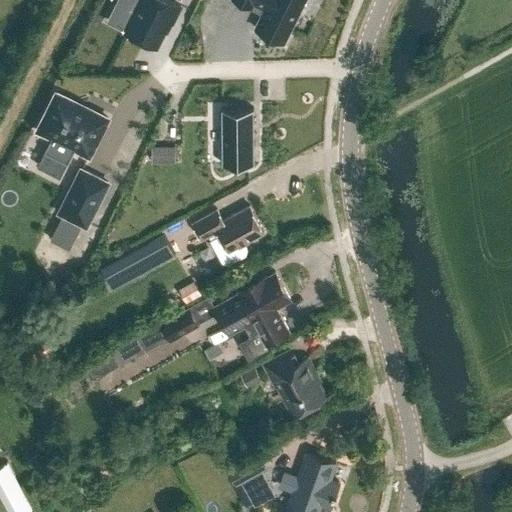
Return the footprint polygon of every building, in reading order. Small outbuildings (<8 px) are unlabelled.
[(181,6),(169,0),(140,0),(125,31),(156,46),(169,21),(173,22),(181,6)] [(284,42),(305,0),(237,0),(251,7),(254,1),(265,7),(255,28),(284,42)] [(75,148),(89,155),(108,118),(56,92),(38,129),(51,136),(75,148)] [(254,108),(222,108),(222,164),(254,164),(254,108)] [(152,146),(152,162),(175,162),(175,146),(152,146)] [(80,165),(55,214),(87,230),(111,181),(80,165)] [(244,242),(265,230),(251,204),(224,219),(218,208),(194,222),(203,238),(219,229),(222,234),(212,240),(223,261),(229,262),(245,253),(247,248),(244,242)] [(276,271),(213,306),(228,334),(254,319),(266,343),(290,329),(278,306),(292,299),(276,271)] [(198,279),(184,287),(190,299),(205,290),(198,279)] [(190,306),(162,322),(172,339),(200,324),(190,306)] [(105,390),(140,372),(136,365),(144,361),(141,355),(170,340),(161,323),(89,362),(105,390)] [(296,412),(326,396),(314,373),(317,371),(309,356),(296,362),(289,349),(264,362),(272,376),(275,374),(296,412)] [(247,386),(261,378),(255,367),(241,375),(247,386)] [(337,461),(308,451),(300,475),(295,489),(287,509),(294,511),(318,511),(322,503),(331,506),(335,496),(336,496),(338,492),(336,491),(340,481),(331,478),(337,461)] [(42,480),(52,474),(39,453),(30,459),(42,480)] [(256,455),(233,468),(253,505),(276,492),(256,455)] [(0,495),(9,511),(26,511),(33,508),(7,463),(0,467),(0,495)]
